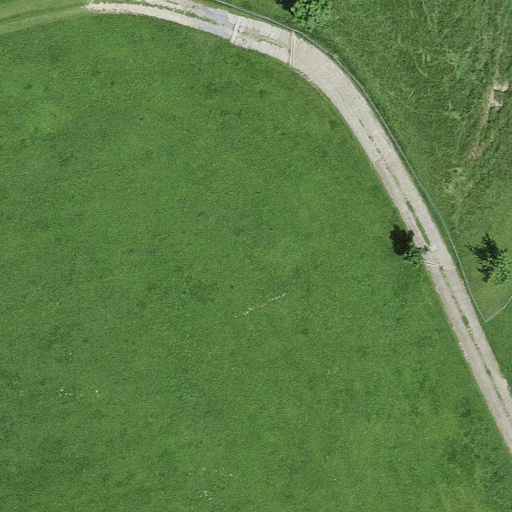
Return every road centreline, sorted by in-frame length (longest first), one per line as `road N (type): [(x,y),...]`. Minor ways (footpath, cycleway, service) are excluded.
road 1 (track): [(243,26),(307,58),(399,173),(511,415)]
road 2 (track): [(243,26),(136,1),(0,30)]
